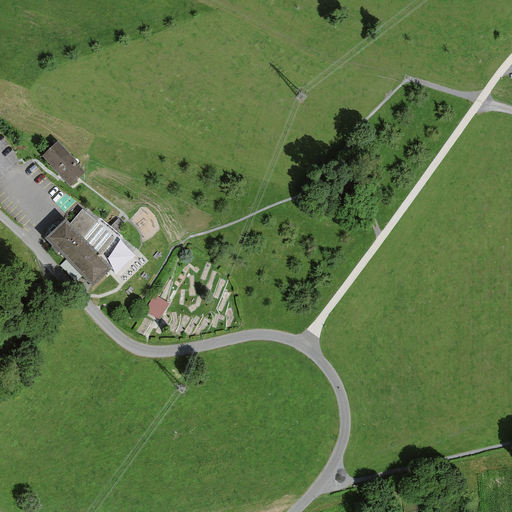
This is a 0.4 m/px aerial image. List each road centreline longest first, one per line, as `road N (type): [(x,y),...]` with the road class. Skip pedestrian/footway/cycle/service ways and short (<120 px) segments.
road 1 (tertiary): [(0,214),(139,348),(262,334),(311,351),(338,388),(345,427),(326,475),(294,511)]
road 2 (track): [(481,100),(302,344)]
road 3 (track): [(408,80),(327,58),(203,0)]
